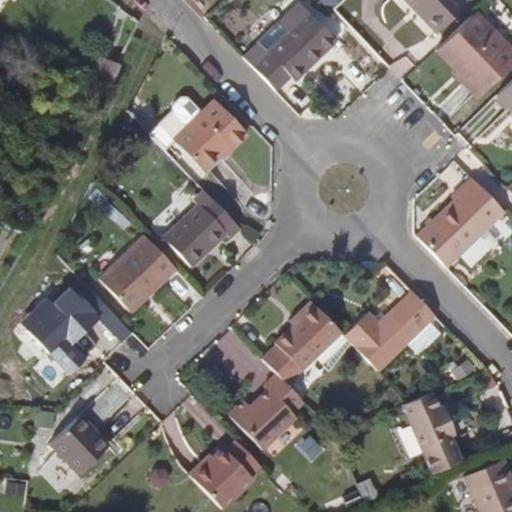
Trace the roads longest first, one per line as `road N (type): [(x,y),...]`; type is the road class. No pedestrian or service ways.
road 1 (residential): [(304,223),(143,380)]
road 2 (residential): [(153,0),(304,158)]
road 3 (residential): [(366,226),(511,377)]
road 4 (residential): [(366,226),(382,199),(372,161),(345,145),(304,158)]
